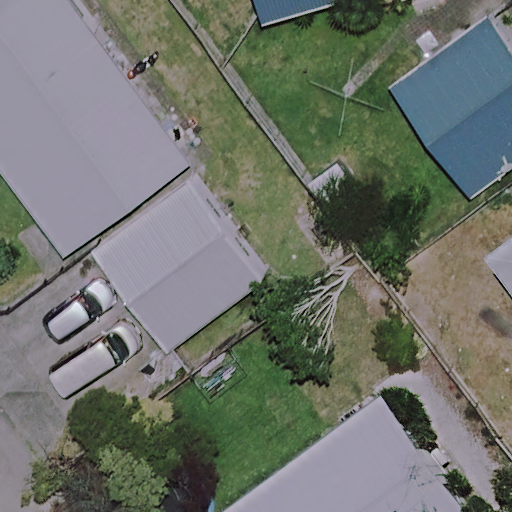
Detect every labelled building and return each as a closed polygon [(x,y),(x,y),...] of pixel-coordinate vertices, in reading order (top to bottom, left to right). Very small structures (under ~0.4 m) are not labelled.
[(189,155),(75,0),(0,0),(0,161),(63,248),(189,155)] [(257,0),(262,18),(329,0),(391,0),(392,2),(399,0),(257,0)] [(511,162),(511,51),(489,20),(393,90),(470,194),(511,162)] [(274,272),(206,173),(95,249),(163,348),(274,272)] [(511,251),(499,261),(511,280),(511,251)] [(466,511),(387,406),(244,511),(466,511)]
